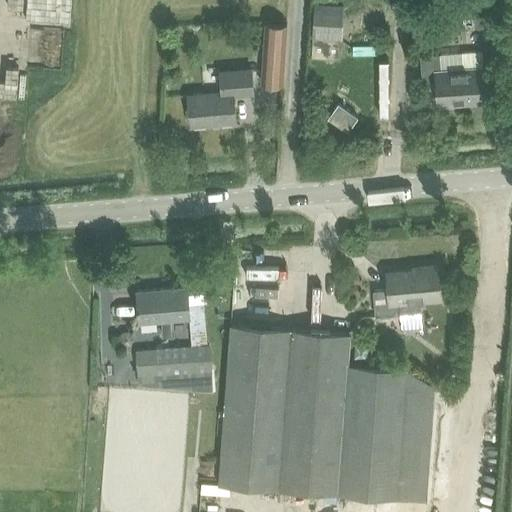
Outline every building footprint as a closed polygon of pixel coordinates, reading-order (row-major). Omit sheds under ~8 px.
[(343,5),(315,3),(311,57),(339,59),(343,5)] [(261,82),(283,84),(287,24),(265,22),(261,82)] [(462,65),(482,62),(480,48),(460,51),(462,65)] [(418,56),(420,82),(434,81),(436,105),(487,101),(484,67),(439,70),(438,54),(418,56)] [(251,69),(222,71),(223,84),(219,84),(219,93),(187,95),(189,126),(234,123),(232,94),(253,92),(251,69)] [(359,116),(339,102),(329,117),(348,131),(359,116)] [(422,314),(421,301),(441,300),(438,265),(418,267),(418,269),(388,272),(389,290),(372,292),(374,318),(422,314)] [(136,292),(139,323),(188,319),(186,288),(136,292)] [(232,325),(225,404),(219,484),(396,498),(407,369),(346,364),(349,335),(232,325)] [(209,344),(137,350),(140,384),(205,390),(203,371),(211,370),(209,344)]
